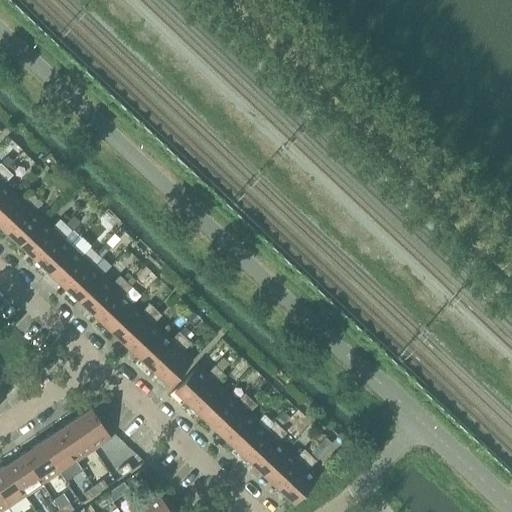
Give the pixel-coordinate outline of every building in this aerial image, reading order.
[(0,203),(12,191),(3,183),(12,173),(6,168),(0,174),(0,203)] [(0,225),(4,229),(35,197),(30,192),(22,200),(12,191),(0,203),(0,225)] [(19,244),(42,219),(33,211),(41,203),(35,197),(4,229),(19,244)] [(34,258),(65,225),(59,220),(52,228),(42,219),(19,244),(34,258)] [(49,272),(72,247),(63,239),(71,230),(65,225),(34,258),(49,272)] [(64,286),(95,253),(89,248),(81,256),(72,247),(49,272),(64,286)] [(79,301),(102,276),(93,267),(100,258),(95,253),(64,286),(79,301)] [(94,315),(125,282),(119,276),(112,284),(102,276),(79,301),(94,315)] [(108,329),(132,304),(123,295),(131,287),(125,282),(94,315),(108,329)] [(123,343),(155,310),(149,304),(141,312),(132,304),(108,329),(123,343)] [(155,310),(123,343),(138,357),(162,332),(153,323),(160,315),(155,310)] [(153,372),(185,338),(179,332),(171,340),(162,332),(138,357),(153,372)] [(185,338),(153,372),(168,386),(192,361),(182,351),(190,343),(185,338)] [(188,404),(220,371),(215,366),(207,374),(197,365),(173,390),(188,404)] [(203,418),(227,393),(218,385),(226,377),(220,371),(188,404),(203,418)] [(218,433),(250,399),(244,394),(236,402),(227,393),(203,418),(218,433)] [(233,447),(257,421),(248,413),(256,404),(250,399),(218,433),(233,447)] [(73,419),(93,449),(111,438),(91,408),(73,419)] [(283,413),(274,422),(278,426),(282,429),(291,419),(283,413)] [(56,431),(76,461),(93,449),(73,419),(56,431)] [(248,461),(280,427),(278,426),(274,422),(266,430),(257,421),(233,447),(248,461)] [(263,475),(287,450),(278,441),(285,432),(280,427),(248,461),(263,475)] [(76,461),(56,431),(39,443),(59,472),(65,481),(82,470),(76,461)] [(22,454),(42,484),(59,472),(39,443),(22,454)] [(278,489),(310,456),(304,450),(296,458),(287,450),(263,475),(278,489)] [(42,484),(22,454),(5,465),(25,495),(42,484)] [(310,456),(278,489),(293,504),(317,478),(307,469),(315,460),(310,456)] [(118,469),(122,476),(132,470),(128,463),(118,469)] [(25,495),(5,465),(0,468),(0,495),(8,507),(25,495)] [(94,487),(98,493),(107,487),(103,481),(94,487)] [(98,493),(94,487),(83,494),(87,500),(98,493)] [(141,507),(144,511),(170,511),(158,495),(141,507)] [(60,510),(60,511),(69,511),(73,509),(69,503),(60,510)]
